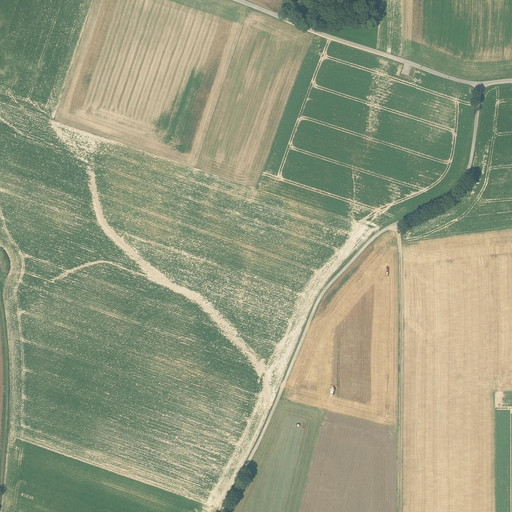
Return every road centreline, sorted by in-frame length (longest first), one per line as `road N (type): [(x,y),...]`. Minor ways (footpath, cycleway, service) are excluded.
road 1 (unclassified): [(222,511),(321,295),(373,238),(440,204),(465,176),(478,83)]
road 2 (track): [(399,511),(395,224)]
road 3 (unclassified): [(237,0),(478,83)]
road 4 (track): [(0,492),(0,302)]
